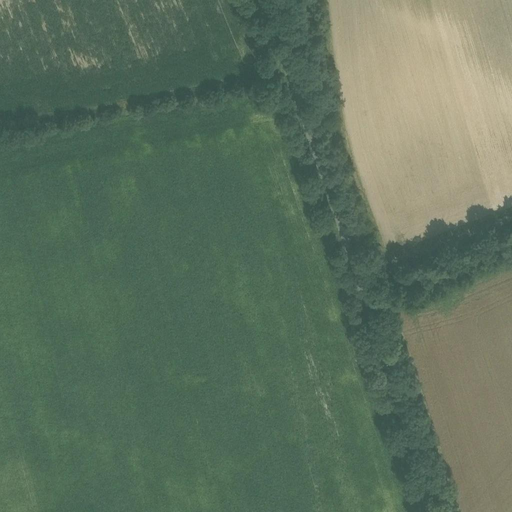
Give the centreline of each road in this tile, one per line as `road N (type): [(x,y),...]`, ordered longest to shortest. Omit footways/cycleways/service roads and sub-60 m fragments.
road 1 (unclassified): [(365,287),(264,0)]
road 2 (unclassified): [(437,511),(365,287)]
road 3 (unclassified): [(511,230),(365,287)]
